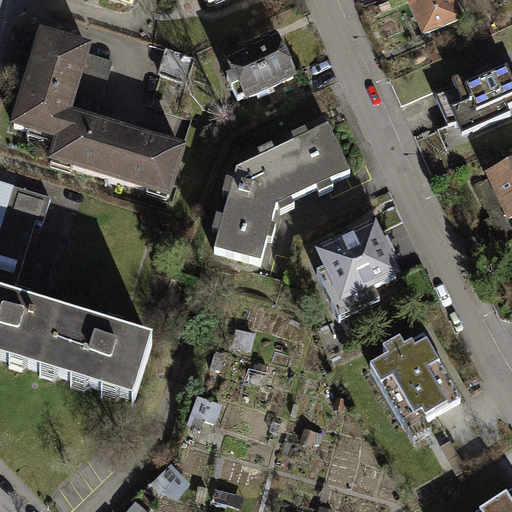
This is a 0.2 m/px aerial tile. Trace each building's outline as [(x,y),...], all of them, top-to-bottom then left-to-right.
[(407,0),(424,37),(459,21),(449,0),(407,0)] [(83,51),(38,38),(10,128),(55,141),(63,117),(82,55),(83,51)] [(275,39),(227,61),(234,76),(226,79),(231,90),(239,86),(246,101),(294,79),(275,39)] [(193,60),(166,53),(160,76),(187,83),(193,60)] [(108,63),(82,55),(63,117),(89,125),(108,63)] [(511,83),(502,61),(452,83),(455,90),(435,99),(448,130),(457,126),(463,138),(510,117),(507,109),(511,107),(511,83)] [(49,163),(163,198),(177,152),(89,125),(63,117),(55,141),(49,163)] [(351,177),(328,129),(236,173),(214,254),(260,266),(274,213),(351,177)] [(511,167),(475,184),(494,225),(511,216),(511,167)] [(42,225),(50,199),(0,183),(0,277),(18,283),(36,224),(42,225)] [(511,216),(494,225),(503,244),(511,240),(511,216)] [(327,271),(316,276),(334,314),(366,299),(370,308),(380,303),(373,289),(395,279),(387,262),(394,259),(387,244),(381,247),(374,233),(321,258),(327,271)] [(58,316),(0,298),(0,359),(41,372),(58,316)] [(152,345),(58,316),(41,372),(135,400),(152,345)] [(460,403),(423,339),(370,369),(402,426),(420,416),(424,423),(460,403)] [(450,444),(441,449),(457,477),(466,472),(450,444)] [(175,466),(158,483),(177,503),(194,487),(175,466)] [(511,511),(511,491),(479,511),(511,511)]
